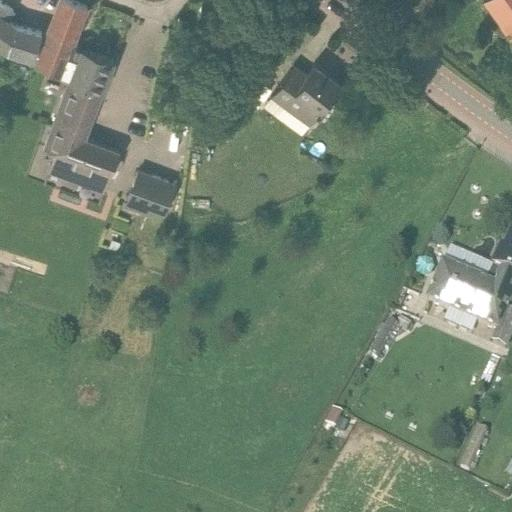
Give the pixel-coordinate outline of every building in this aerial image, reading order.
[(0,0),(0,47),(6,52),(34,58),(41,32),(15,24),(7,18),(13,9),(0,0)] [(66,59),(71,43),(87,4),(77,0),(60,0),(47,34),(37,64),(61,73),(66,59)] [(511,0),(491,0),(501,13),(511,4),(511,0)] [(511,4),(501,13),(511,27),(511,4)] [(70,80),(101,90),(113,59),(71,43),(66,59),(61,73),(71,77),(70,80)] [(271,95),(309,123),(340,81),(314,62),(306,73),(293,64),(271,95)] [(16,66),(13,76),(25,80),(28,69),(16,66)] [(84,137),(101,90),(70,80),(56,116),(53,125),(84,137)] [(119,150),(84,137),(53,125),(44,148),(55,152),(48,171),(104,191),(119,150)] [(165,215),(176,181),(138,167),(125,201),(165,215)] [(500,249),(492,267),(511,275),(511,233),(511,234),(504,250),(500,249)] [(112,238),(108,247),(116,251),(120,242),(112,238)] [(511,300),(511,294),(486,284),(474,279),(475,278),(447,266),(442,279),(437,277),(427,301),(497,331),(492,343),(505,348),(511,332),(511,314),(507,312),(511,300)] [(385,349),(398,327),(389,321),(376,343),(385,349)] [(475,471),(492,430),(480,425),(463,466),(475,471)]
